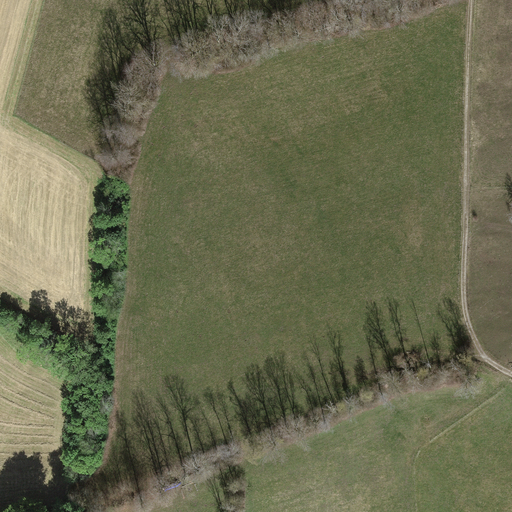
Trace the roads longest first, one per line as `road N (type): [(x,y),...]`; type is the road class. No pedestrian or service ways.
road 1 (track): [(511,374),(480,349),(465,311),(470,0)]
road 2 (track): [(480,349),(368,364),(281,412)]
